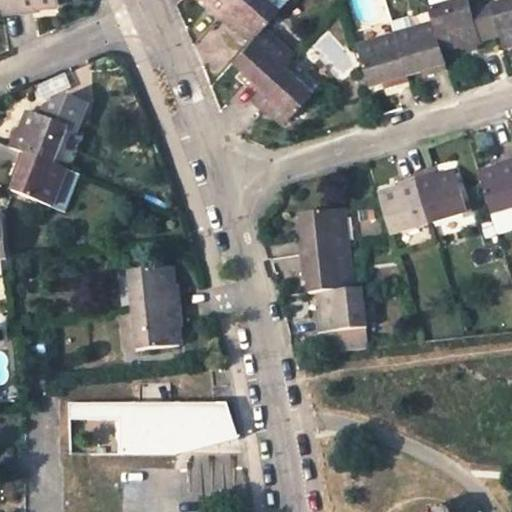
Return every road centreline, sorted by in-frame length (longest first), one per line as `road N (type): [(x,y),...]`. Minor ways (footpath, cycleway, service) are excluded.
road 1 (residential): [(220,181),(282,422),(295,511)]
road 2 (residential): [(220,181),(511,96)]
road 3 (residential): [(154,8),(220,181)]
road 4 (residential): [(0,77),(154,8)]
